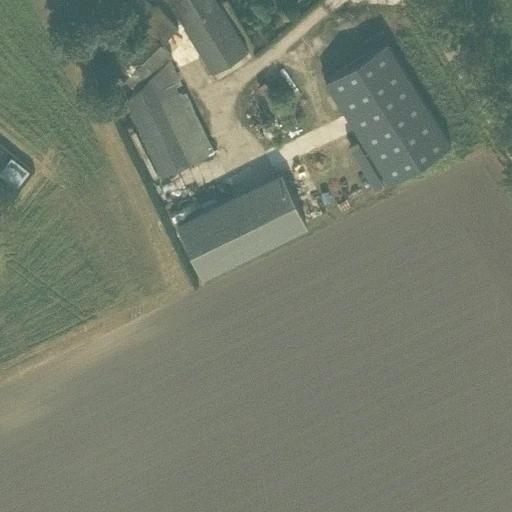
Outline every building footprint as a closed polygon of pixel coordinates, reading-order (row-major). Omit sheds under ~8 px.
[(213,150),(170,57),(172,54),(161,43),(178,26),(155,4),(152,7),(145,0),(117,0),(146,28),(114,62),(111,65),(134,89),(123,99),(159,176),(213,150)] [(215,0),(166,0),(211,72),(248,50),(215,0)] [(389,181),(451,142),(387,40),(325,79),(389,181)] [(0,166),(0,173),(13,185),(26,170),(9,155),(0,166)] [(177,225),(201,273),(306,222),(282,173),(177,225)]
